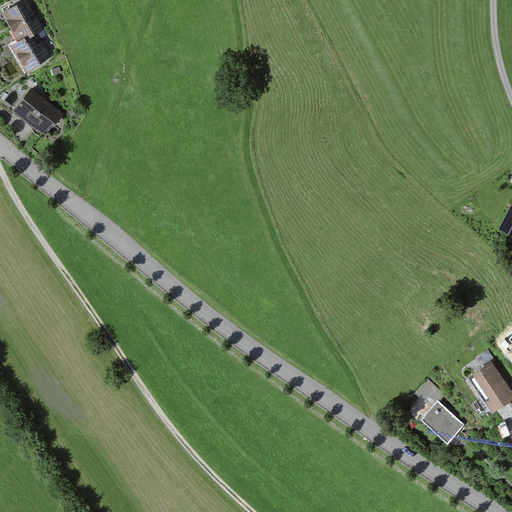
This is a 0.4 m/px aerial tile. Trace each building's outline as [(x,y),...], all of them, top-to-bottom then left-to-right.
[(48,29),(29,1),(5,14),(22,41),(15,45),(31,72),(54,58),(39,35),(48,29)] [(66,113),(33,86),(15,108),(47,135),(66,113)] [(511,204),(509,203),(496,229),(511,237),(511,204)] [(511,399),(511,389),(492,361),(473,374),(497,410),(511,399)] [(467,425),(440,401),(445,395),(428,379),(415,394),(431,408),(420,420),(448,445),(467,425)]
